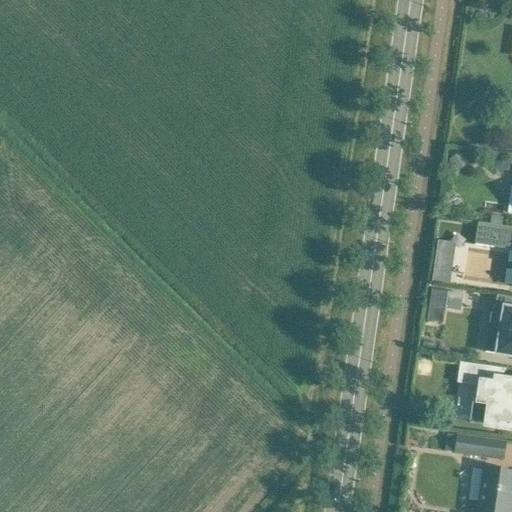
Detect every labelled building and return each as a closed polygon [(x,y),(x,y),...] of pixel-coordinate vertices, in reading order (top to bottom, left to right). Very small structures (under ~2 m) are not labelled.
[(465,160),(457,151),(449,158),(457,167),(465,160)] [(494,160),(492,169),(507,171),(508,163),(494,160)] [(511,241),(511,228),(478,223),(474,245),(493,248),(494,239),(511,241)] [(437,242),(431,282),(448,285),(454,244),(437,242)] [(432,290),(429,309),(459,313),(461,294),(432,290)] [(511,298),(496,296),(494,308),(492,307),(489,323),(492,328),(501,329),(497,355),(511,357),(511,298)] [(511,382),(502,381),(501,387),(492,386),(494,369),(504,371),(504,370),(459,363),(459,364),(461,365),(459,382),(481,385),(479,401),(477,400),(477,402),(475,413),(476,416),(477,418),(479,420),(481,421),(487,421),(487,422),(509,425),(509,429),(511,429),(511,382)] [(455,454),(486,458),(488,442),(504,445),(504,444),(457,437),(455,454)] [(511,498),(511,473),(483,470),(477,511),(511,511),(511,507),(511,506),(511,498)]
